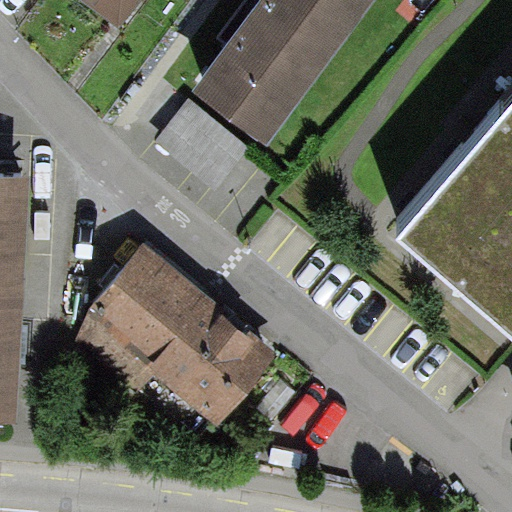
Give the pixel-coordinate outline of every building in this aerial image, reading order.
[(81,0),(122,30),(144,0),(81,0)] [(373,0),(261,0),(194,93),(268,146),(373,0)] [(511,66),(404,196),(511,285),(511,66)] [(248,149),(187,100),(154,141),(214,190),(248,149)] [(0,421),(20,423),(31,169),(0,167),(0,421)] [(275,350),(142,244),(64,342),(136,399),(154,374),(217,426),(275,350)]
